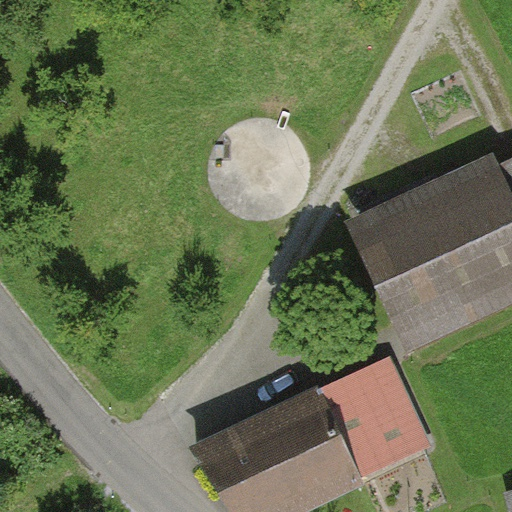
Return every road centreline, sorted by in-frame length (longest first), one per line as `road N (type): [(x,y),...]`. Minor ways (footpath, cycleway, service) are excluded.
road 1 (track): [(135,486),(262,337),(437,0)]
road 2 (tertiary): [(166,511),(0,326)]
